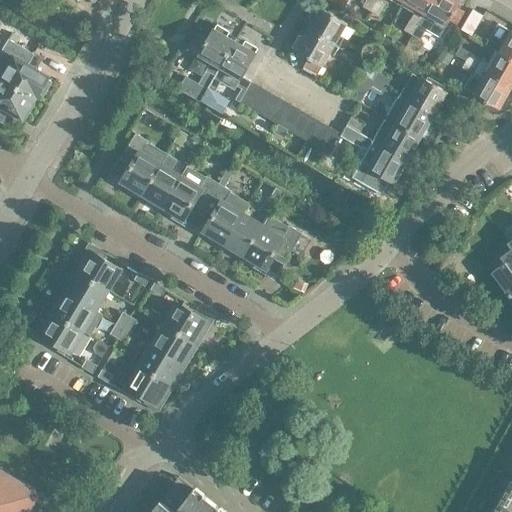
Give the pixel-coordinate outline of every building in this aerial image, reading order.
[(330,0),(344,8),(349,0),(330,0)] [(375,0),(364,0),(361,7),(370,12),(377,1),(375,0)] [(405,31),(412,35),(433,0),(405,0),(404,2),(418,10),(405,31)] [(457,0),(433,0),(412,35),(410,40),(417,45),(428,27),(442,35),(446,27),(451,19),(461,24),(469,11),(459,6),(461,2),(457,0)] [(383,5),(377,1),(370,12),(377,16),(383,5)] [(313,21),(308,30),(339,47),(344,38),(341,36),(348,25),(320,9),(320,10),(316,7),(309,19),(313,21)] [(462,30),(472,36),(484,17),(473,11),(462,30)] [(501,50),(499,53),(511,60),(511,28),(502,23),(490,44),(501,50)] [(195,96),(200,99),(235,40),(228,36),(230,33),(218,25),(216,29),(215,28),(208,39),(198,34),(188,49),(196,53),(194,56),(209,64),(204,74),(206,75),(201,83),(202,84),(195,96)] [(339,47),(308,30),(304,38),(300,35),(292,47),(297,49),(296,51),(310,59),(304,69),(318,77),(331,54),(334,55),(339,47)] [(9,39),(0,53),(0,76),(35,98),(37,95),(38,96),(40,94),(43,96),(52,81),(49,79),(50,77),(28,64),(34,54),(9,39)] [(243,45),(235,40),(200,99),(202,100),(206,92),(214,96),(217,92),(218,92),(228,74),(240,81),(242,79),(257,53),(256,52),(258,49),(245,41),(243,45)] [(367,61),(358,48),(354,56),(366,62),(367,61)] [(511,60),(499,53),(493,63),(491,66),(462,50),(458,58),(468,64),(487,74),(511,88),(511,87),(511,60)] [(168,63),(160,58),(158,56),(150,68),(160,75),(167,65),(168,63)] [(366,62),(354,56),(349,65),(361,72),(366,62)] [(369,64),(366,62),(361,72),(361,73),(384,87),(388,80),(375,73),(369,64)] [(511,88),(487,74),(468,64),(464,72),(482,82),(475,94),(486,101),(484,108),(496,112),(498,109),(500,109),(511,88)] [(380,96),(384,87),(361,73),(348,97),(359,103),(367,89),(380,96)] [(32,103),(35,98),(0,76),(0,110),(3,107),(24,120),(34,104),(32,103)] [(410,76),(399,96),(434,116),(447,93),(422,79),(420,82),(410,76)] [(250,108),(262,88),(252,82),(240,102),(250,108)] [(260,114),(272,94),(262,88),(250,108),(260,114)] [(270,119),(282,99),(272,94),(260,114),(270,119)] [(399,96),(386,119),(421,139),(434,116),(399,96)] [(280,125),(292,105),(282,99),(270,119),(280,125)] [(290,131),(302,111),(292,105),(280,125),(290,131)] [(300,137),(312,117),(302,111),(290,131),(300,137)] [(310,143),(322,123),(312,117),(300,137),(310,143)] [(351,118),(347,125),(360,133),(365,125),(351,118)] [(386,119),(373,141),(408,161),(421,139),(386,119)] [(321,148),(332,128),(322,123),(310,143),(321,148)] [(347,125),(342,134),(355,142),(361,145),(362,147),(368,151),(361,162),(354,175),(378,189),(384,178),(395,184),(408,161),(373,141),(360,134),(360,133),(347,125)] [(332,128),(321,148),(330,154),(342,134),(332,128)] [(175,142),(182,147),(189,135),(181,131),(175,142)] [(119,185),(140,198),(161,164),(166,154),(148,143),(149,141),(136,134),(121,159),(131,165),(119,185)] [(140,198),(161,211),(181,176),(161,164),(140,198)] [(194,203),(204,209),(219,183),(207,177),(206,178),(188,167),(182,177),(181,176),(161,211),(182,223),(194,203)] [(232,191),(226,187),(234,175),(228,171),(220,184),(219,183),(204,209),(213,215),(201,235),(223,248),(244,214),(244,213),(249,204),(231,193),(232,191)] [(276,188),(270,199),(277,204),(284,193),(276,188)] [(264,226),(244,214),(223,248),(243,260),(264,226)] [(264,226),(243,260),(264,273),(273,259),(286,267),(290,260),(287,259),(290,254),(298,258),(305,247),(297,243),(302,233),(289,226),(288,227),(270,217),(264,226)] [(81,267),(78,272),(108,290),(121,269),(104,258),(106,254),(89,244),(77,264),(81,267)] [(505,262),(491,272),(511,298),(511,296),(511,248),(501,256),(505,262)] [(70,274),(61,290),(96,310),(108,290),(78,272),(75,277),(70,274)] [(134,279),(146,286),(150,279),(139,272),(134,279)] [(150,289),(162,296),(166,288),(155,281),(150,289)] [(96,310),(61,290),(52,305),(56,308),(53,313),(83,332),(83,331),(89,335),(102,314),(96,310)] [(177,302),(164,324),(194,342),(198,337),(202,339),(214,319),(197,309),(195,313),(177,302)] [(123,312),(117,323),(117,322),(124,327),(131,316),(123,312)] [(70,352),(83,332),(53,313),(50,318),(46,315),(34,336),(50,346),(53,342),(70,352)] [(131,316),(124,327),(132,331),(138,321),(131,316)] [(110,333),(118,338),(124,327),(117,322),(117,323),(110,333)] [(164,324),(152,345),(186,366),(196,349),(192,347),(194,342),(164,324)] [(118,338),(125,342),(132,331),(124,327),(118,338)] [(152,345),(146,354),(137,349),(131,360),(170,383),(173,378),(177,380),(186,366),(152,345)] [(82,366),(92,373),(97,365),(86,359),(82,366)] [(167,388),(170,383),(131,360),(118,381),(120,382),(144,397),(142,401),(159,411),(171,391),(167,388)] [(98,376),(109,383),(113,375),(102,369),(98,376)] [(0,511),(23,511),(30,502),(27,500),(33,490),(13,477),(12,479),(0,472),(0,511)] [(224,511),(179,476),(162,499),(151,511),(224,511)] [(511,511),(511,489),(499,511),(511,511)]
